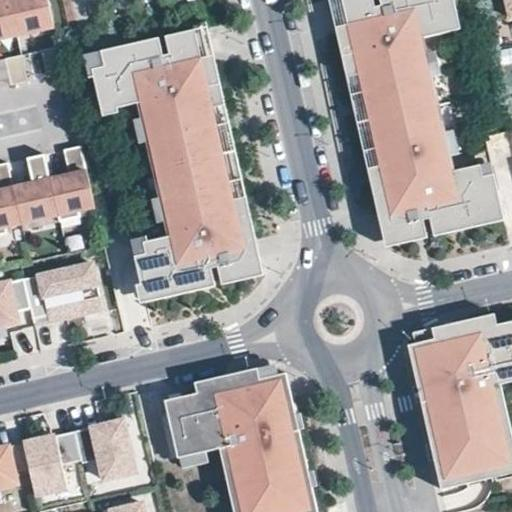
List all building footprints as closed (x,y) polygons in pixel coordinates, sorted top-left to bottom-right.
[(0,0),(0,27),(15,24),(8,0),(0,0)] [(51,16),(47,0),(8,0),(15,24),(17,34),(33,30),(31,21),(51,16)] [(367,0),(352,4),(359,33),(346,35),(386,210),(392,208),(400,240),(432,233),(430,224),(443,221),(446,234),(506,220),(487,135),(460,141),(436,38),(466,31),(463,18),(474,15),(470,0),(367,0)] [(53,25),(51,16),(31,21),(33,30),(53,25)] [(0,27),(0,37),(17,34),(15,24),(0,27)] [(164,46),(91,63),(94,77),(104,118),(114,115),(130,112),(155,215),(127,221),(145,301),(212,285),(210,274),(220,272),(221,277),(253,270),(246,240),(251,239),(204,43),(166,52),(164,46)] [(64,71),(58,45),(42,49),(48,75),(64,71)] [(22,54),(5,58),(11,84),(28,80),(22,54)] [(0,60),(0,87),(10,86),(5,60),(0,60)] [(95,204),(81,145),(65,149),(71,174),(51,179),(59,213),(60,221),(81,216),(79,207),(95,204)] [(51,179),(45,153),(27,157),(33,183),(14,187),(22,221),(59,213),(51,179)] [(8,162),(0,163),(0,234),(9,233),(7,225),(22,221),(14,187),(8,162)] [(93,263),(25,278),(31,307),(35,324),(103,308),(93,263)] [(25,278),(0,284),(0,324),(19,320),(17,310),(31,307),(25,278)] [(103,308),(35,324),(36,326),(104,310),(103,308)] [(511,321),(409,345),(442,488),(511,471),(511,433),(500,383),(511,380),(511,321)] [(317,511),(284,371),(166,399),(179,455),(219,446),(234,511),(317,511)] [(125,419),(0,449),(0,487),(18,483),(16,475),(32,471),(37,494),(70,486),(64,463),(83,458),(84,461),(100,457),(106,478),(137,471),(125,419)] [(146,511),(144,501),(97,511),(146,511)]
